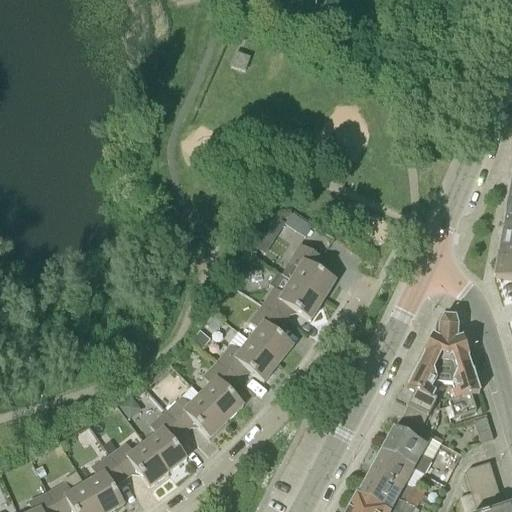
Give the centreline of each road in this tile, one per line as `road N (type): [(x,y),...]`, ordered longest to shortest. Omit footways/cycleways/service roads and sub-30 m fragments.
road 1 (residential): [(173,511),(314,374),(376,282)]
road 2 (residential): [(313,511),(425,267)]
road 3 (residential): [(425,267),(511,68)]
road 4 (residential): [(511,422),(471,292),(425,267)]
